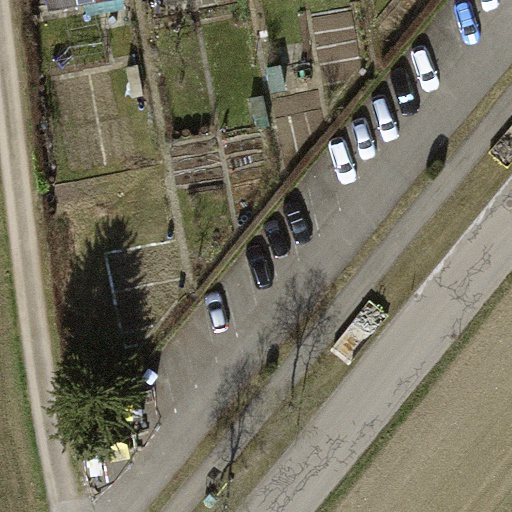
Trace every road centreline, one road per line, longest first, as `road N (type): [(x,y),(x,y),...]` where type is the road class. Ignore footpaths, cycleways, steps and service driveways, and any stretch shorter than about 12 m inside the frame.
road 1 (track): [(0,31),(65,511)]
road 2 (tertiary): [(511,228),(279,511)]
